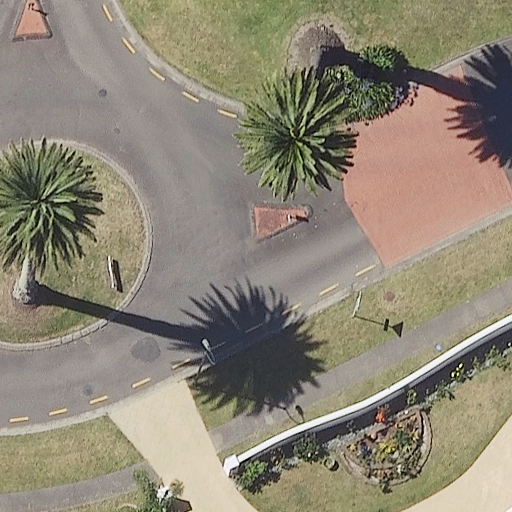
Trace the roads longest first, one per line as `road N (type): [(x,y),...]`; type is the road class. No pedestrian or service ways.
road 1 (residential): [(511,136),(273,220),(200,231)]
road 2 (residential): [(200,231),(193,294),(161,341),(109,372),(39,390),(0,385)]
road 3 (residential): [(31,83),(89,93),(157,123),(194,181),(200,231)]
